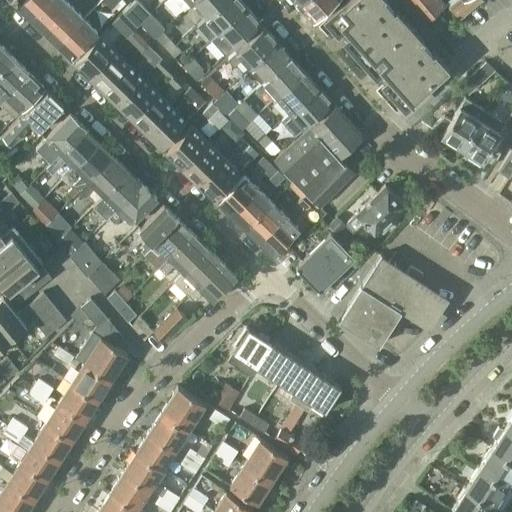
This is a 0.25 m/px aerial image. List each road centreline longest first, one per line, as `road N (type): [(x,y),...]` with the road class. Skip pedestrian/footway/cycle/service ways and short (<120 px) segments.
road 1 (residential): [(0,17),(268,277)]
road 2 (residential): [(511,232),(392,145),(263,0)]
road 3 (residential): [(268,277),(128,404),(56,511)]
road 4 (residential): [(398,398),(268,277)]
road 5 (residential): [(511,292),(398,398)]
road 6 (residential): [(398,398),(312,511)]
